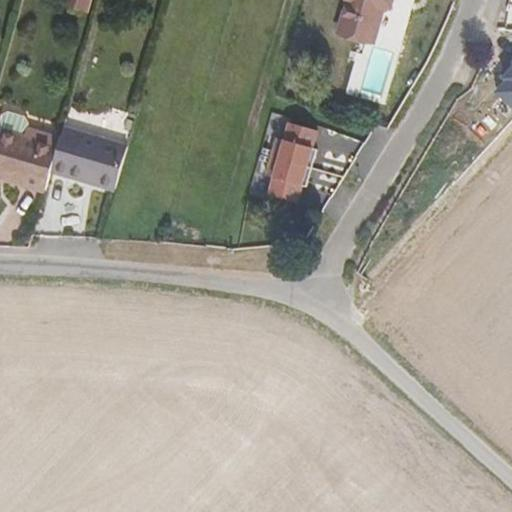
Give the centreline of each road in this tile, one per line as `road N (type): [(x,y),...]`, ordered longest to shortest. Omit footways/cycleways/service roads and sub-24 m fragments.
road 1 (residential): [(316,307),(466,42),(474,0)]
road 2 (residential): [(316,307),(225,285),(0,272)]
road 3 (residential): [(511,477),(316,307)]
